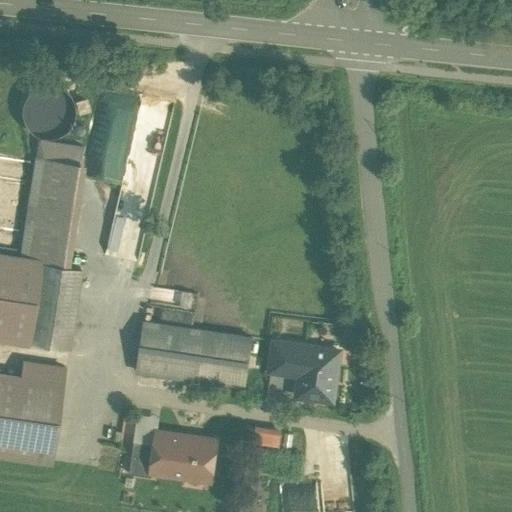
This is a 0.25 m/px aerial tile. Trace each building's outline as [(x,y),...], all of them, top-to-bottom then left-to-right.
[(58,94),(47,89),(38,89),(33,91),(26,95),(21,102),(18,110),(18,117),(21,125),(26,133),(37,138),(46,139),(57,135),(63,129),(66,124),(68,116),(68,107),(64,99),(58,94)] [(80,154),(33,147),(4,337),(65,346),(76,273),(62,271),(80,154)] [(250,337),(147,322),(139,374),(242,389),(250,337)] [(10,374),(0,372),(0,451),(94,465),(97,447),(117,449),(123,402),(105,399),(110,364),(13,351),(10,374)] [(214,438),(151,430),(149,447),(130,444),(125,475),(207,487),(214,438)]
